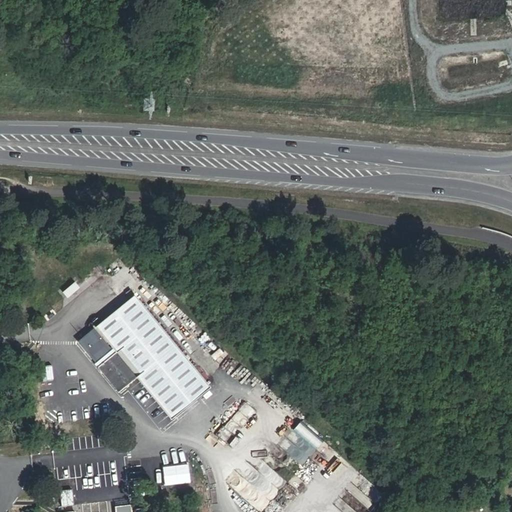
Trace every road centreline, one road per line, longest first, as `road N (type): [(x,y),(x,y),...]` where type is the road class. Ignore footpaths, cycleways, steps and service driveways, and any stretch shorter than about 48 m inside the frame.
road 1 (primary): [(0,153),(401,179),(511,200)]
road 2 (primary): [(511,163),(145,130),(0,126)]
